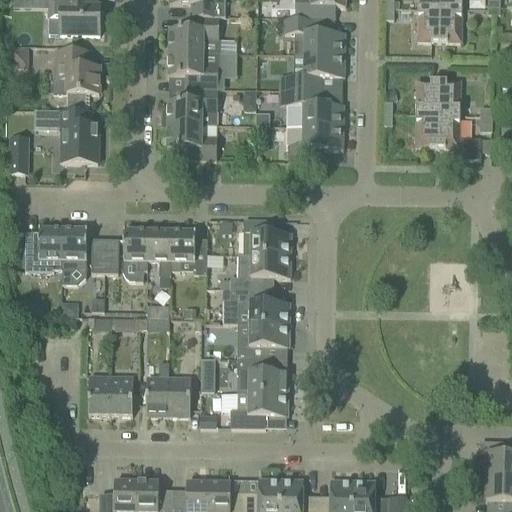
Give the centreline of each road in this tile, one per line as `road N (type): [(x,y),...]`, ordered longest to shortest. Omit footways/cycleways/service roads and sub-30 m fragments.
road 1 (unclassified): [(386,413),(364,448),(330,459),(88,458),(66,439),(60,343)]
road 2 (unclassified): [(386,413),(345,393),(316,341),(327,197)]
road 3 (unclassified): [(364,196),(367,0)]
road 4 (residential): [(137,193),(140,0)]
road 5 (residential): [(137,193),(327,197)]
